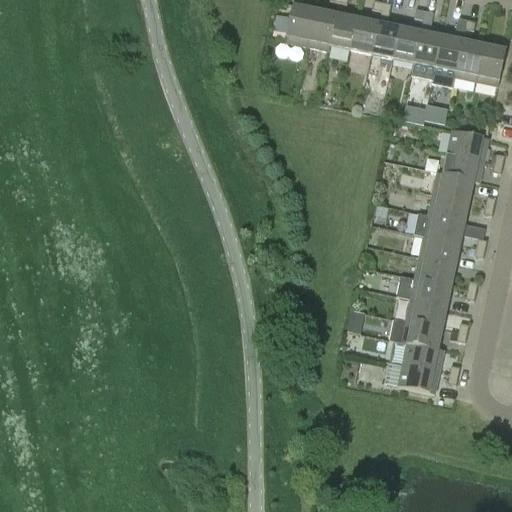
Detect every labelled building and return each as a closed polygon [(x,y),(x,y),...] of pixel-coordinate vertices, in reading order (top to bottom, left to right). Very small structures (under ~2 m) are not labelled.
[(385,7),(391,8),(392,2),(384,0),(383,0),(382,6),(385,7)] [(380,15),(382,6),(373,4),(371,13),(380,15)] [(382,6),(380,15),(389,17),(391,8),(385,7),(382,6)] [(307,51),(314,14),(292,10),(285,46),(307,51)] [(336,13),(334,19),(335,19),(329,49),(330,49),(350,54),(358,17),(336,13)] [(314,14),(307,51),(328,55),(330,49),(329,49),(335,19),(334,19),(314,14)] [(422,24),(424,15),(416,14),(414,22),(422,24)] [(424,15),(422,24),(432,26),(434,17),(424,15)] [(358,17),(350,54),(371,58),(379,22),(358,17)] [(392,62),(400,26),(379,22),(371,58),(392,62)] [(465,33),(467,24),(458,22),(456,31),(465,33)] [(467,24),(465,33),(474,34),(476,26),(467,24)] [(400,26),(392,62),(413,67),(421,31),(400,26)] [(421,31),(413,67),(434,71),(442,35),(421,31)] [(462,45),(463,45),(464,40),(442,35),(434,71),(455,76),(456,76),(462,45)] [(483,50),(463,45),(462,45),(456,76),(455,76),(454,81),(475,86),(483,50)] [(483,50),(475,86),(497,91),(505,54),(483,50)] [(425,114),(416,112),(413,127),(422,129),(425,114)] [(438,112),(435,128),(444,130),(447,114),(438,112)] [(468,120),(462,117),(457,121),(458,127),(464,130),(469,126),(468,120)] [(488,139),(490,129),(480,127),(478,137),(488,139)] [(483,165),(488,143),(451,136),(447,158),(483,165)] [(479,187),(483,165),(447,158),(442,178),(442,179),(473,185),(473,186),(479,187)] [(494,167),(502,169),(504,161),(496,159),(494,167)] [(502,169),(494,167),(492,176),(501,178),(502,169)] [(468,206),(473,186),(473,185),(442,179),(442,178),(437,177),(432,199),(468,206)] [(428,220),(464,227),(468,206),(432,199),(428,220)] [(486,210),(494,211),(495,203),(487,202),(486,210)] [(494,211),(486,210),(484,218),(492,220),(494,211)] [(414,239),(459,248),(464,227),(428,220),(427,220),(418,218),(414,239)] [(466,229),(465,239),(480,240),(481,230),(466,229)] [(419,262),(455,269),(459,248),(414,239),(423,241),(419,262)] [(469,250),(484,253),(486,245),(478,244),(470,243),(469,250)] [(484,253),(469,250),(477,252),(475,260),(483,262),(484,253)] [(414,283),(450,290),(455,269),(419,262),(414,283)] [(410,304),(446,312),(450,290),(414,283),(410,304)] [(468,294),(476,296),(477,288),(469,286),(468,294)] [(476,296),(468,294),(466,303),(474,305),(476,296)] [(405,325),(441,333),(446,312),(410,304),(405,325)] [(389,344),(406,348),(407,348),(437,354),(437,353),(441,333),(405,325),(394,323),(389,344)] [(458,336),(467,338),(468,330),(460,328),(458,336)] [(457,345),(458,336),(452,335),(450,343),(457,345)] [(467,338),(458,336),(457,345),(465,347),(467,338)] [(437,353),(437,354),(407,348),(406,348),(402,369),(438,376),(443,355),(437,353)] [(438,376),(402,369),(398,391),(434,398),(438,376)] [(449,379),(458,380),(459,372),(451,370),(449,379)] [(458,380),(449,379),(448,387),(456,389),(458,380)]
